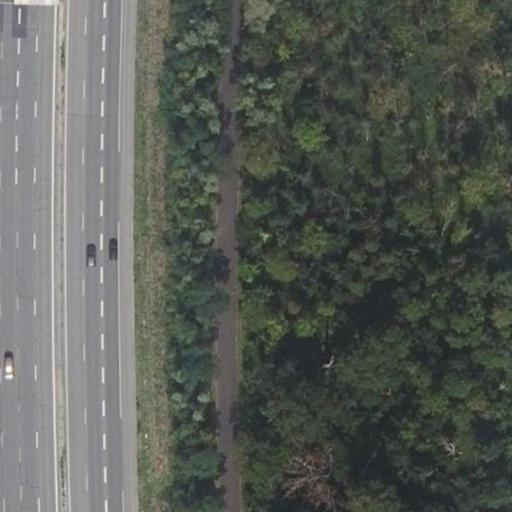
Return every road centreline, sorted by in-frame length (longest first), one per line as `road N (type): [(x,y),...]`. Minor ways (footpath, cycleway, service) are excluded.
road 1 (motorway): [(19,0),(13,126),(21,511)]
road 2 (motorway): [(99,511),(95,0)]
road 3 (track): [(244,511),(245,0)]
